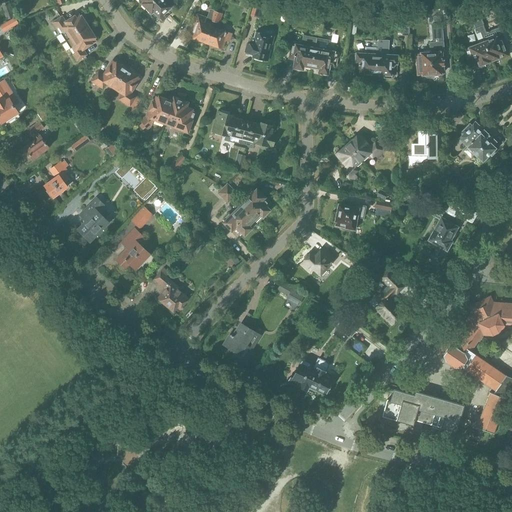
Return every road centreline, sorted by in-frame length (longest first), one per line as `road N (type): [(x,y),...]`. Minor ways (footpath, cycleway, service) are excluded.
road 1 (residential): [(172,355),(305,214),(309,98)]
road 2 (residential): [(172,355),(83,279),(0,182)]
road 3 (residential): [(309,98),(151,50),(105,0)]
road 4 (residential): [(329,434),(463,268)]
road 5 (residential): [(511,88),(412,106),(309,98)]
road 6 (residential): [(511,488),(454,457),(329,434)]
road 7 (residential): [(329,434),(172,355)]
